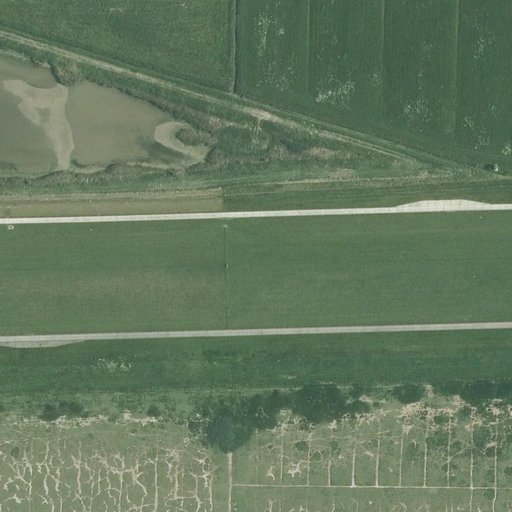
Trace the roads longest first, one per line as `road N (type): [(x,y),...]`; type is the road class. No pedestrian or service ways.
road 1 (track): [(0,339),(511,325)]
road 2 (track): [(0,221),(511,207)]
